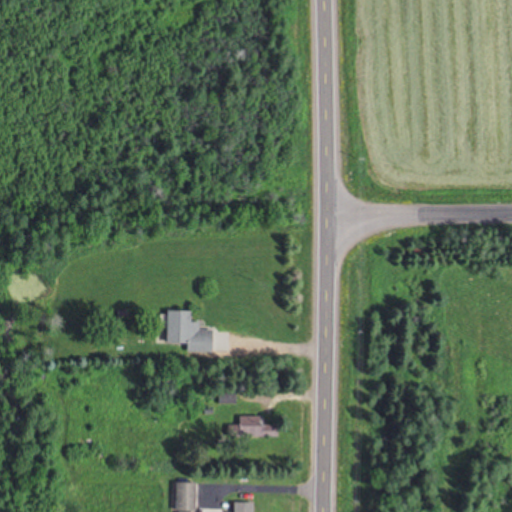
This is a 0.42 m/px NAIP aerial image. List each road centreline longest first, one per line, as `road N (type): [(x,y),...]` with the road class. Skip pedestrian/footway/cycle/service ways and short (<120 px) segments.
road 1 (residential): [(318,511),(319,0)]
road 2 (residential): [(323,215),(511,211)]
